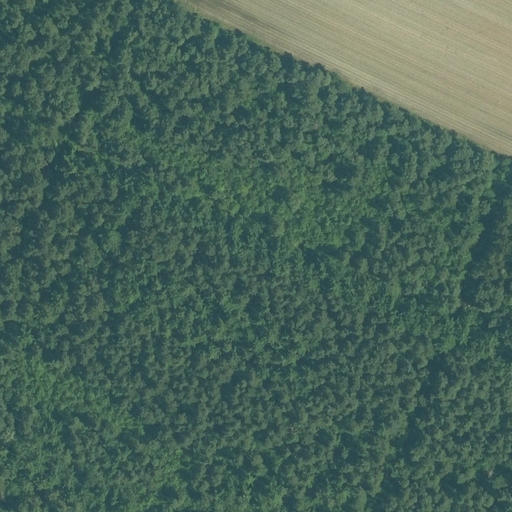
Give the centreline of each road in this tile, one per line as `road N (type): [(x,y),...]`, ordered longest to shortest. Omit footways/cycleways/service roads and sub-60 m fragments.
road 1 (track): [(0,105),(511,333)]
road 2 (track): [(0,275),(139,0)]
